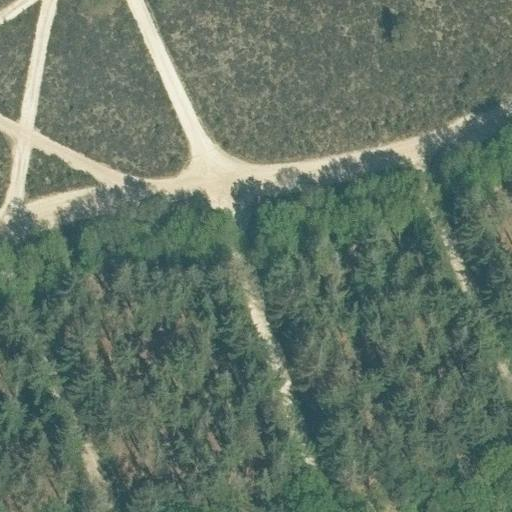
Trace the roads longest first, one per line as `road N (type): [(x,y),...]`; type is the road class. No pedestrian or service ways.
road 1 (track): [(316,511),(224,188),(132,0)]
road 2 (track): [(0,231),(112,199),(378,163),(511,113)]
road 3 (track): [(110,511),(0,253)]
road 4 (track): [(511,383),(412,154)]
road 5 (track): [(9,227),(49,0)]
road 6 (track): [(139,196),(0,124)]
